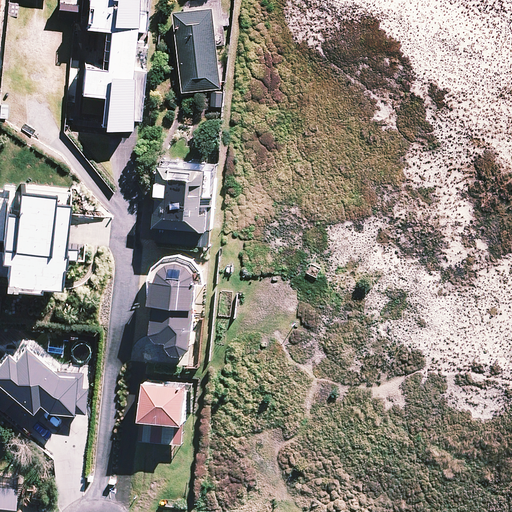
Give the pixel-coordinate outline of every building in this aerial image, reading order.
[(77,19),(79,0),(60,0),(58,17),(77,19)] [(89,0),(88,22),(110,24),(106,62),(86,61),(83,87),(106,90),(103,120),(141,123),(148,45),(135,44),(137,25),(146,26),(148,0),(89,0)] [(215,8),(176,11),(184,91),(223,87),(215,8)] [(217,162),(163,158),(157,242),(211,246),(217,162)] [(70,185),(22,182),(20,203),(8,202),(5,248),(0,247),(0,274),(61,279),(63,257),(82,259),(83,245),(108,247),(110,222),(67,219),(70,185)] [(199,260),(154,259),(153,301),(156,301),(155,337),(172,338),(172,351),(197,351),(199,260)] [(76,370),(61,371),(27,343),(17,356),(9,350),(0,360),(0,404),(28,428),(48,404),(54,409),(79,407),(76,370)] [(147,379),(144,416),(142,439),(145,440),(145,448),(155,449),(155,442),(186,444),(188,420),(191,382),(147,379)] [(0,511),(15,511),(17,481),(0,480),(0,511)]
